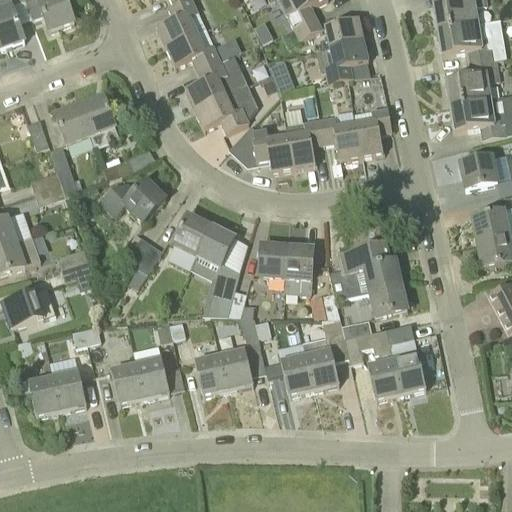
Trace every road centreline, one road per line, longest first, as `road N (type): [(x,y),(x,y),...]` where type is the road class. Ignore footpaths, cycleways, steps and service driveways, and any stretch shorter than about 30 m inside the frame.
road 1 (residential): [(15,477),(197,450),(480,453)]
road 2 (residential): [(423,184),(324,206),(243,196),(209,178),(165,135),(129,51)]
road 3 (residential): [(480,453),(423,184)]
road 4 (residential): [(423,184),(378,0)]
road 5 (residential): [(0,96),(129,51)]
